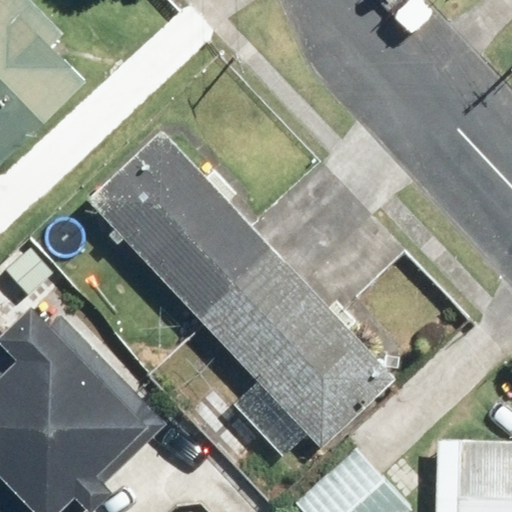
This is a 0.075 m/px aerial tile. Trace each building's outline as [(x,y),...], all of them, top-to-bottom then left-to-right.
[(64,33),(28,0),(0,0),(0,163),(82,76),(51,46),(64,33)] [(159,135),(87,205),(320,445),(392,376),(159,135)] [(0,511),(82,511),(170,428),(63,317),(55,325),(32,301),(0,331),(0,336),(5,342),(0,347),(0,511)] [(511,511),(511,444),(437,444),(437,511),(511,511)] [(404,511),(357,458),(303,506),(308,511),(404,511)]
